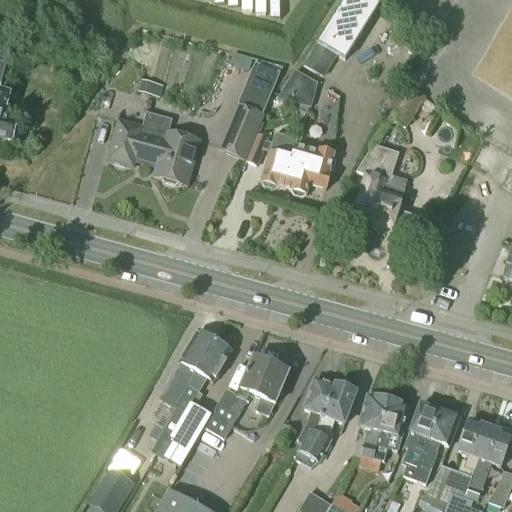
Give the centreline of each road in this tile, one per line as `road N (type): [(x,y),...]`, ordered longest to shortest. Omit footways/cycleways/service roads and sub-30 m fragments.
road 1 (tertiary): [(511,366),(0,226)]
road 2 (unknown): [(299,287),(342,163),(341,135),(318,100),(334,64)]
road 3 (unknown): [(448,327),(506,191)]
road 4 (unknown): [(73,225),(108,88)]
